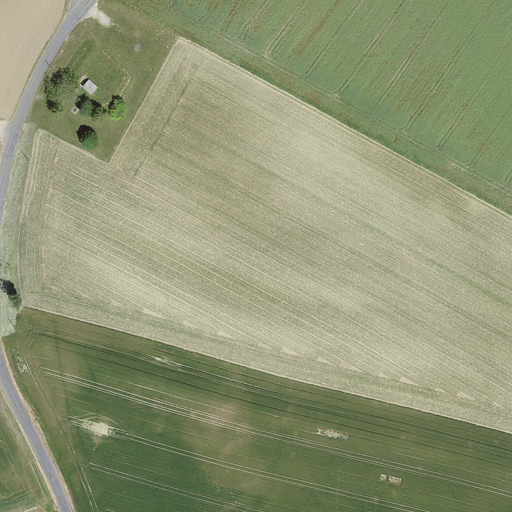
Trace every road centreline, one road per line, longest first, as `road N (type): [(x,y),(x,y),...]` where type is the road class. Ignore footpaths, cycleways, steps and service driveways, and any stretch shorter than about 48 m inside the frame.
road 1 (unclassified): [(0,185),(18,116),(73,16)]
road 2 (unclassified): [(64,511),(0,370)]
